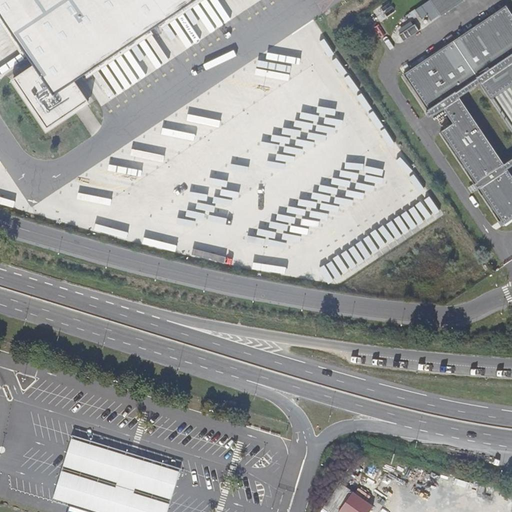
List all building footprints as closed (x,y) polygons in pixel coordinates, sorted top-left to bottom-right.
[(0,0),(0,15),(33,65),(14,78),(47,129),(88,102),(75,81),(196,0),(0,0)] [(432,0),(442,15),(463,0),(432,0)] [(504,6),(414,66),(403,73),(428,110),(426,112),(428,115),(429,118),(442,109),(451,123),(440,131),(475,182),(473,184),(477,189),(479,188),(503,224),(511,218),(511,174),(509,169),(504,163),(460,96),(455,90),(476,76),(480,83),(511,130),(511,12),(506,4),(504,6)] [(399,33),(403,40),(418,31),(413,23),(399,33)] [(213,101),(247,98),(245,83),(252,82),(253,88),(256,94),(255,87),(273,85),(272,69),(279,83),(289,79),(288,72),(281,72),(280,66),(278,61),(275,61),(261,68),(259,68),(259,73),(251,74),(252,78),(241,79),(242,83),(229,84),(229,93),(213,101)] [(476,76),(455,90),(460,96),(480,83),(476,76)] [(343,125),(344,107),(326,106),(324,123),(323,123),(324,115),(307,113),(307,118),(318,119),(317,130),(335,132),(336,124),(343,125)] [(343,194),(346,179),(328,176),(325,191),(343,194)] [(322,257),(335,279),(397,243),(392,243),(429,221),(432,221),(443,215),(428,189),(424,189),(412,196),(406,196),(406,206),(361,232),(362,239),(336,241),(337,249),(335,249),(322,257)] [(354,205),(355,198),(339,196),(338,203),(354,205)] [(160,213),(159,220),(176,223),(177,215),(160,213)] [(273,246),(289,249),(291,238),(303,241),(306,225),(278,220),(273,246)] [(248,235),(247,242),(265,244),(266,237),(248,235)] [(69,511),(68,511),(168,511),(181,472),(72,439),(58,487),(52,506),(69,511)] [(372,491),(385,500),(400,479),(387,470),(372,491)] [(365,511),(371,502),(349,489),(335,511),(365,511)]
